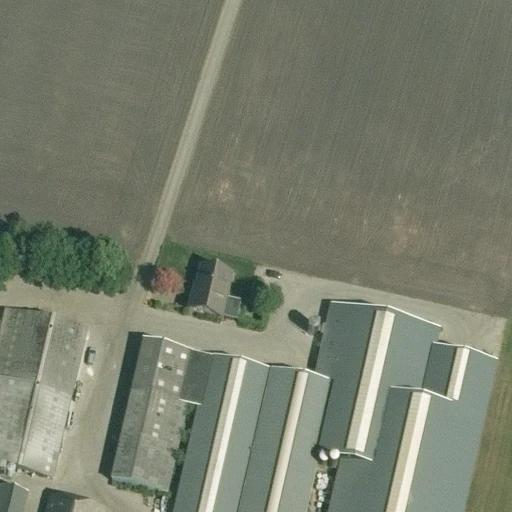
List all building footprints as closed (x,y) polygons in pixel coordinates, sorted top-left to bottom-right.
[(191,293),(186,312),(221,321),(232,277),(201,269),(195,294),(191,293)] [(0,467),(52,479),(86,332),(4,313),(0,332),(0,467)] [(328,386),(314,448),(341,454),(328,511),(454,511),(488,363),(428,350),(429,344),(408,327),(371,319),(345,325),(325,321),(312,382),(328,386)] [(166,496),(188,405),(197,407),(208,359),(192,355),(141,343),(109,482),(166,496)] [(299,511),(314,448),(328,386),(312,382),(208,359),(197,407),(173,511),(299,511)] [(0,487),(0,511),(21,511),(26,494),(0,487)] [(99,511),(100,511),(48,499),(45,511),(99,511)]
